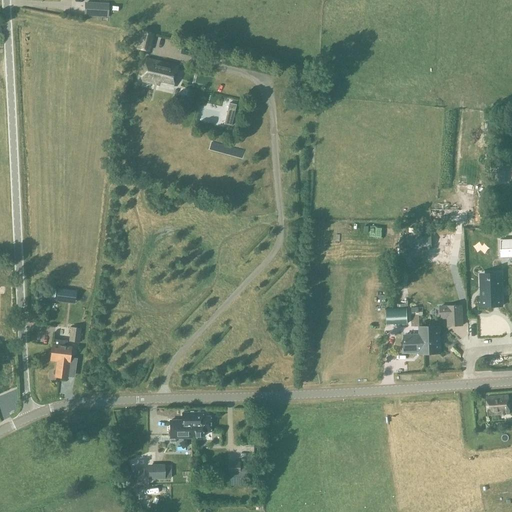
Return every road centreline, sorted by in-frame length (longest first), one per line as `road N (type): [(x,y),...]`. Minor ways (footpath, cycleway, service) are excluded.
road 1 (tertiary): [(26,419),(83,402),(511,382)]
road 2 (unclassified): [(26,419),(4,0)]
